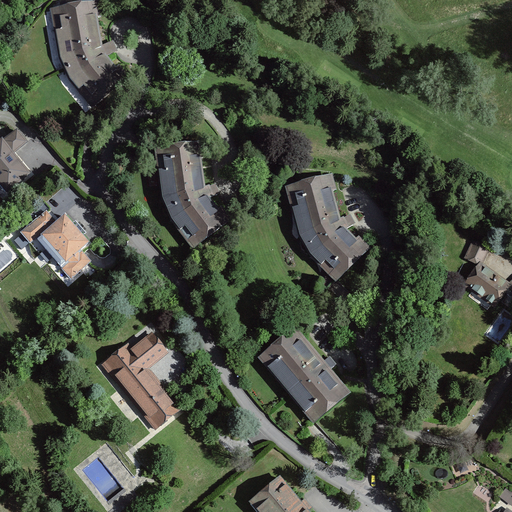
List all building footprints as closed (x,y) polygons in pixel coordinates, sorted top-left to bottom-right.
[(96,2),(51,10),(63,69),(69,84),(98,115),(131,84),(108,59),(120,53),(115,43),(105,47),(96,2)] [(30,181),(12,159),(26,148),(14,134),(0,144),(0,195),(5,202),(30,181)] [(204,145),(157,151),(165,202),(174,223),(195,252),(234,222),(214,199),(222,195),(217,185),(208,190),(204,145)] [(332,176),(287,189),(303,241),(315,260),(338,284),(372,251),(350,230),(357,224),(351,215),(342,221),(332,176)] [(31,247),(38,241),(73,282),(93,265),(83,253),(92,245),(67,217),(59,224),(54,219),(49,213),(22,236),(31,247)] [(480,267),(465,287),(499,310),(511,291),(511,282),(511,284),(485,265),(492,250),(474,241),(466,260),(480,267)] [(1,315),(0,315),(0,321),(6,327),(10,323),(1,315)] [(298,326),(260,359),(317,426),(355,394),(298,326)] [(128,345),(103,366),(158,431),(183,409),(150,370),(170,353),(153,333),(133,351),(128,345)] [(311,511),(282,477),(250,503),(257,511),(311,511)] [(511,491),(507,487),(499,497),(511,504),(511,491)]
